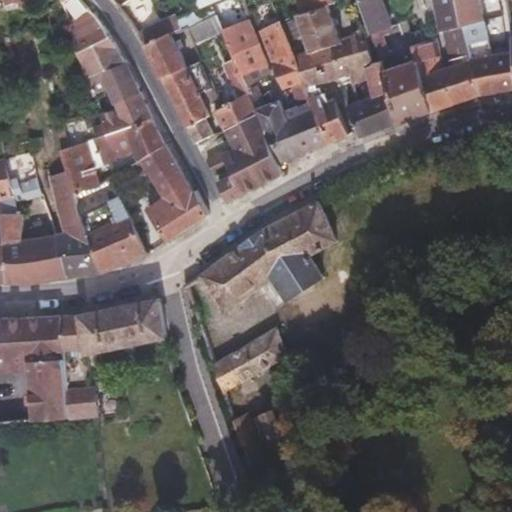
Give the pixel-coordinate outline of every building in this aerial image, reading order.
[(335,0),(298,0),(302,12),(328,4),(334,1),(335,0)] [(417,59),(432,111),(479,93),(472,57),(459,0),(432,0),(435,11),(438,31),(442,30),(450,64),(441,67),(433,39),(412,46),(417,59)] [(435,11),(432,0),(422,0),(425,13),(435,11)] [(459,0),(472,57),(479,93),(481,93),(511,88),(511,49),(487,54),(479,21),(484,18),(480,0),(459,0)] [(381,31),(393,26),(383,1),(365,9),(374,34),(381,31)] [(312,48),(314,52),(344,42),(343,39),(328,4),(302,12),(299,13),(300,16),(305,31),(307,36),(312,48)] [(98,54),(117,46),(107,31),(105,26),(95,15),(81,22),(86,34),(76,40),(83,57),(97,52),(98,54)] [(177,15),(139,32),(145,44),(171,32),(182,27),(178,17),(177,15)] [(288,37),(305,31),(300,16),(282,22),(288,37)] [(282,22),(281,18),(261,31),(284,88),(305,79),(295,53),(288,37),(282,22)] [(249,21),(224,28),(239,63),(244,73),(268,64),(249,21)] [(326,79),(326,80),(351,72),(375,64),(370,46),(366,31),(343,39),(344,42),(314,52),(326,79)] [(171,32),(145,44),(163,77),(187,64),(171,32)] [(309,86),(326,80),(326,79),(314,52),(312,48),(295,53),(305,79),(309,86)] [(387,84),(400,122),(425,113),(432,111),(417,59),(394,68),(384,72),(387,84)] [(104,70),(111,85),(134,77),(126,62),(104,70)] [(349,105),(360,129),(362,136),(400,122),(387,84),(384,72),(381,62),(375,64),(351,72),(353,82),(370,77),(374,95),(358,102),(349,105)] [(217,108),(227,128),(260,111),(250,88),(245,77),(244,73),(239,63),(234,65),(236,69),(231,71),(242,94),(217,108)] [(187,64),(163,77),(181,112),(197,140),(215,131),(207,115),(212,113),(187,64)] [(111,85),(104,70),(89,75),(95,91),(111,85)] [(203,80),(213,100),(220,96),(211,76),(203,80)] [(260,111),(282,163),(307,152),(293,117),(288,119),(279,100),(266,105),(257,85),(250,88),(260,111)] [(314,100),(331,141),(350,134),(337,102),(335,99),(325,102),(322,93),(313,97),(314,100)] [(121,108),(104,115),(107,123),(111,133),(154,119),(142,95),(119,104),(121,108)] [(293,117),(307,152),(331,141),(314,100),(305,103),(307,108),(293,117)] [(221,165),(213,169),(230,201),(247,192),(284,173),(280,164),(282,163),(260,111),(227,128),(235,144),(224,150),(234,173),(227,177),(221,165)] [(144,158),(168,144),(154,119),(111,133),(107,123),(97,126),(101,138),(98,138),(104,155),(134,144),(139,156),(142,159),(144,158)] [(71,168),(78,189),(95,190),(102,184),(89,140),(71,145),(66,124),(60,126),(63,141),(71,168)] [(108,167),(139,156),(134,144),(104,155),(108,167)] [(150,207),(169,239),(212,213),(199,189),(195,190),(171,147),(168,144),(144,158),(168,197),(150,207)] [(0,181),(1,181),(3,211),(21,211),(18,201),(13,184),(7,159),(0,160),(0,181)] [(58,236),(71,276),(103,270),(90,228),(80,197),(78,189),(71,168),(54,176),(67,235),(58,236)] [(18,201),(44,195),(40,176),(13,184),(18,201)] [(90,228),(103,270),(151,251),(112,177),(102,184),(95,190),(78,189),(80,197),(90,228)] [(337,239),(321,199),(289,216),(264,229),(202,275),(226,314),(276,280),(290,301),(325,279),(312,256),(337,239)] [(5,241),(8,283),(28,283),(71,276),(58,236),(22,241),(24,212),(21,211),(3,211),(5,241)] [(0,240),(0,283),(7,283),(8,283),(5,241),(0,240)] [(203,326),(188,283),(183,286),(189,304),(186,305),(195,329),(203,326)] [(165,336),(159,297),(83,312),(64,313),(72,401),(86,399),(82,347),(87,346),(88,349),(165,336)] [(72,401),(64,313),(13,317),(0,317),(0,371),(12,371),(11,367),(10,360),(31,358),(31,366),(36,417),(37,420),(73,416),(72,401)] [(215,363),(229,401),(263,390),(257,375),(289,358),(280,329),(238,352),(215,363)] [(10,360),(11,367),(31,366),(31,358),(10,360)] [(86,399),(72,401),(73,416),(75,434),(98,430),(94,398),(86,399)] [(283,408),(291,431),(299,427),(291,405),(283,408)] [(284,433),(291,431),(283,408),(259,418),(267,439),(272,438),(275,446),(286,441),(284,433)] [(235,418),(266,508),(280,503),(249,414),(235,418)]
